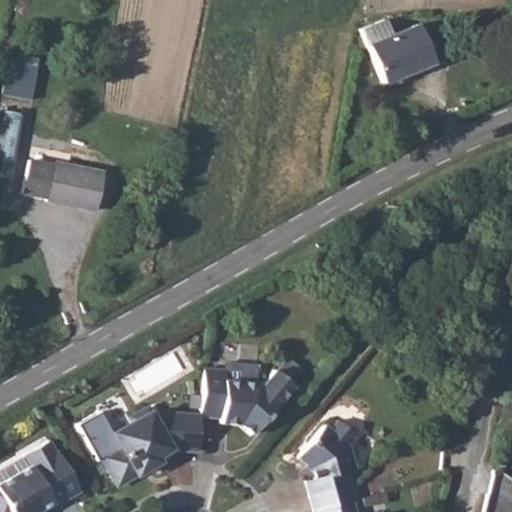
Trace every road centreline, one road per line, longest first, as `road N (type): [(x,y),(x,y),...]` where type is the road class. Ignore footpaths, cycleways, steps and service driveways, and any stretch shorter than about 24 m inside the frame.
road 1 (unclassified): [(0,392),(511,118)]
road 2 (residential): [(511,259),(459,511)]
